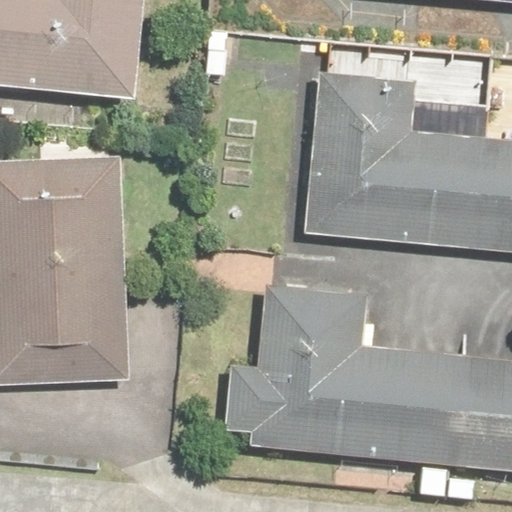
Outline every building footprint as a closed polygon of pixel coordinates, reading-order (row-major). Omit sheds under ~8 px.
[(0,0),(0,133),(85,140),(94,0),(0,0)] [(511,0),(264,0),(264,14),(483,30),(482,80),(511,80),(511,0)] [(335,137),(247,130),(241,287),(466,296),(511,297),(511,190),(470,189),(336,178),(335,137)] [(75,215),(0,217),(0,434),(82,432),(75,215)] [(511,511),(511,343),(206,320),(199,410),(170,409),(169,500),(224,501),(224,494),(460,511),(511,511)]
